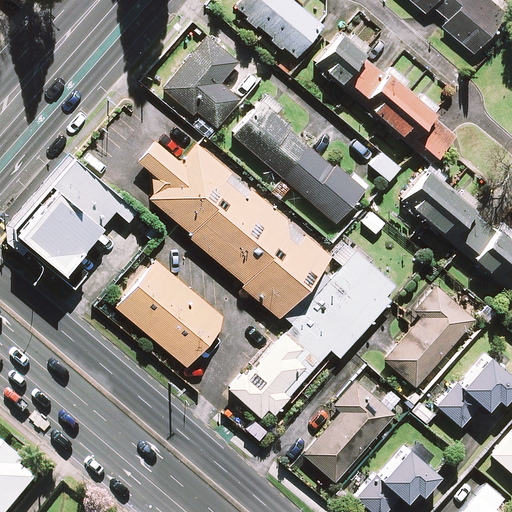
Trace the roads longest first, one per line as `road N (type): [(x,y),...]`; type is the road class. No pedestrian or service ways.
road 1 (primary): [(0,279),(272,511)]
road 2 (primary): [(188,511),(0,352)]
